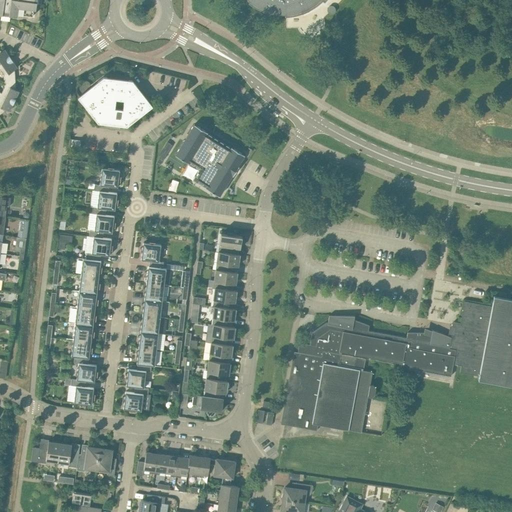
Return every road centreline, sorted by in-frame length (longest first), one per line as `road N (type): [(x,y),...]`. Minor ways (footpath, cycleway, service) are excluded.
road 1 (residential): [(104,421),(131,208)]
road 2 (tertiary): [(511,190),(410,166),(313,119)]
road 3 (residential): [(241,434),(263,226)]
road 4 (residential): [(131,208),(138,133),(185,98)]
road 5 (residential): [(131,208),(263,226)]
road 6 (tertiary): [(313,119),(208,47)]
